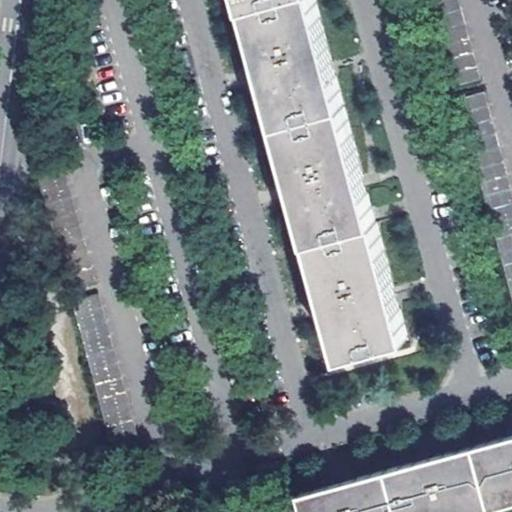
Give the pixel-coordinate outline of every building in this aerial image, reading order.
[(315,0),(242,0),(262,70),(294,187),(326,304),(341,357),(408,338),(315,0)] [(458,0),(431,0),(455,86),(480,79),(458,0)] [(511,187),(486,91),(459,99),(511,293),(511,187)] [(65,169),(39,176),(72,287),(97,279),(65,169)] [(140,446),(94,294),(68,302),(113,453),(140,446)] [(511,436),(511,437),(425,460),(338,484),(299,494),(303,511),(478,511),(511,503),(511,436)]
